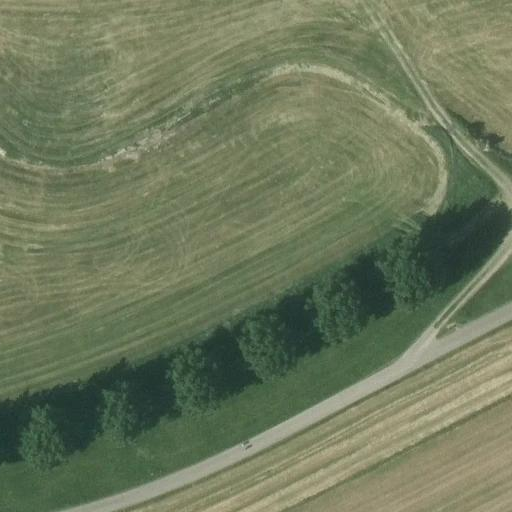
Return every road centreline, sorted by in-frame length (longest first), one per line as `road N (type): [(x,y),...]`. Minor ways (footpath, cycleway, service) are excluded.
road 1 (track): [(449,129),(351,70),(323,58),(292,59),(102,159),(28,162),(0,144)]
road 2 (unclassified): [(83,511),(199,472),(511,310)]
road 3 (track): [(511,190),(462,149),(367,0)]
road 4 (track): [(415,360),(511,236)]
